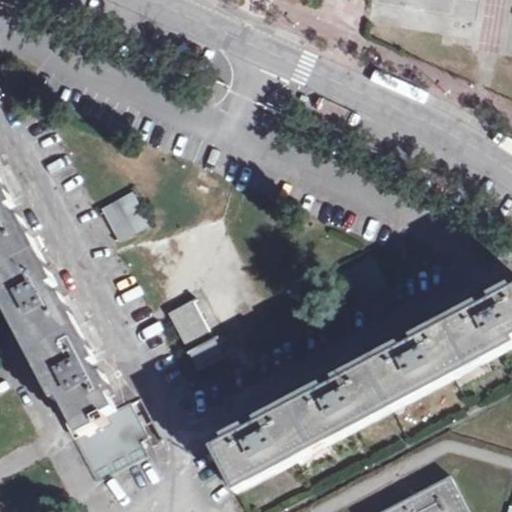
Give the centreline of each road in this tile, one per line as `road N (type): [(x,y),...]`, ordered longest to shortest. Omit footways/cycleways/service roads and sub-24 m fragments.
road 1 (residential): [(511,178),(450,133),(143,0)]
road 2 (residential): [(468,240),(475,279),(185,428)]
road 3 (residential): [(93,273),(186,237),(228,241),(243,134)]
road 4 (residential): [(0,377),(21,367),(101,511)]
road 5 (residential): [(0,116),(93,273)]
road 6 (residential): [(93,273),(185,428)]
